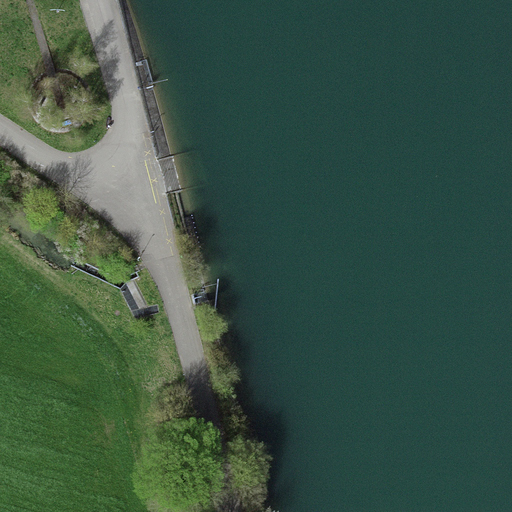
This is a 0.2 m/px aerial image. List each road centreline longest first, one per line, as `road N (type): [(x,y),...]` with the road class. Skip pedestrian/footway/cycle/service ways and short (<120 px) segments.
road 1 (track): [(173,511),(138,381),(89,300),(0,225)]
road 2 (unclassified): [(228,511),(139,178)]
road 3 (unclassified): [(139,178),(93,0)]
road 4 (unclassified): [(0,125),(74,168),(139,178)]
